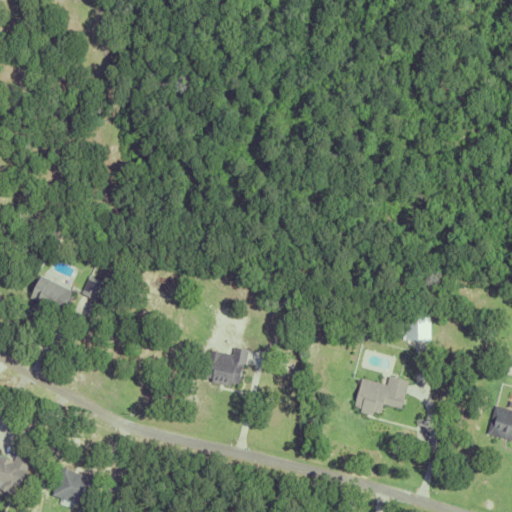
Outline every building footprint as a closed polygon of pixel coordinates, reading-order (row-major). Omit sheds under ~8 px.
[(79,293),(87,275),(102,282),(94,299),(79,293)] [(75,290),(43,278),(35,299),(68,311),(75,290)] [(276,307),(276,296),(286,296),(286,307),(276,307)] [(420,317),(428,317),(428,339),(404,339),(404,316),(412,316),(412,319),(420,319),(420,317)] [(218,351),(214,382),(245,387),(250,349),(237,347),(236,354),(218,351)] [(382,404),(379,413),(372,411),(371,415),(358,412),(359,408),(352,406),(359,377),(384,384),(387,375),(407,380),(399,409),(382,404)] [(511,440),(485,433),(493,405),(511,410),(511,440)] [(24,475),(17,487),(16,487),(12,496),(0,490),(0,457),(11,463),(18,449),(32,456),(23,474),(24,475)] [(78,473),(100,480),(89,510),(50,497),(60,467),(70,470),(70,471),(78,474),(78,473)]
